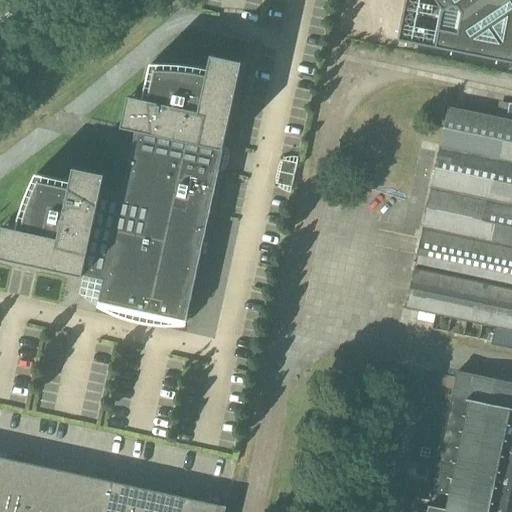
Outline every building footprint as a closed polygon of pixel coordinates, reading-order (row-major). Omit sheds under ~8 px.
[(511,0),(405,0),(397,41),(511,63),(511,0)] [(136,131),(223,150),(243,63),(211,56),(208,70),(200,68),(192,67),(184,66),(175,65),(167,65),(159,65),(150,65),(143,100),(129,97),(122,128),(136,131)] [(511,122),(506,121),(448,109),(406,310),(434,316),(432,330),(492,343),(491,344),(511,348),(511,122)] [(222,156),(223,150),(136,131),(132,151),(131,151),(122,194),(102,189),(105,175),(74,168),(71,182),(36,175),(32,182),(29,190),(26,197),(23,205),(21,213),(18,221),(16,229),(2,226),(0,235),(0,258),(83,277),(83,276),(89,278),(89,279),(89,280),(90,281),(91,282),(92,282),(93,282),(94,282),(95,282),(96,281),(97,280),(97,279),(103,281),(98,306),(103,309),(108,312),(114,315),(119,317),(125,320),(131,322),(136,323),(142,325),(148,326),(154,327),(160,327),(167,328),(173,328),(179,327),(185,327),(186,321),(219,170),(220,164),(221,164),(222,164),(223,163),(224,163),(225,162),(225,160),(225,159),(225,158),(224,157),(223,157),(222,156)] [(297,162),(283,159),(278,183),(292,186),(297,162)] [(506,511),(511,487),(511,384),(457,372),(449,409),(426,511),(506,511)] [(0,457),(0,511),(26,511),(37,465),(0,457)] [(37,465),(26,511),(66,511),(75,474),(37,465)] [(75,474),(66,511),(105,511),(112,484),(112,482),(75,474)] [(112,482),(112,484),(105,511),(184,511),(187,500),(187,498),(112,482)] [(187,498),(187,500),(184,511),(227,511),(228,507),(187,498)]
